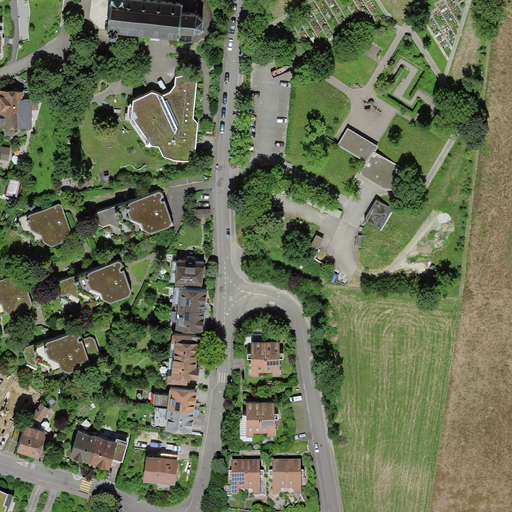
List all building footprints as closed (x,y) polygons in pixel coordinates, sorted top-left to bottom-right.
[(109,0),(109,37),(188,42),(188,37),(195,29),(204,25),(205,15),(199,9),(188,4),(187,0),(109,0)] [(165,92),(153,88),(134,96),(133,115),(152,143),(160,141),(165,155),(195,160),(198,122),(193,115),(197,75),(176,73),(177,80),(171,90),(165,92)] [(24,89),(0,89),(0,125),(32,126),(32,97),(24,97),(24,89)] [(380,146),(349,127),(338,145),(367,163),(360,176),(382,188),(403,187),(412,172),(376,153),(380,146)] [(11,148),(0,146),(0,147),(0,158),(9,160),(11,148)] [(160,188),(98,210),(99,222),(104,225),(109,226),(115,237),(146,228),(153,232),(171,224),(173,217),(165,199),(163,199),(162,197),(164,192),(163,190),(160,188)] [(395,211),(376,200),(365,219),(384,230),(395,211)] [(68,240),(72,232),(63,207),(56,204),(17,218),(20,231),(45,240),(53,244),(68,240)] [(212,208),(195,208),(195,218),(213,218),(212,208)] [(188,258),(179,257),(179,259),(174,258),(172,280),(176,280),(176,283),(204,286),(207,261),(195,260),(195,256),(188,256),(188,258)] [(118,259),(90,269),(61,277),(56,288),(58,297),(76,309),(106,298),(111,302),(130,295),(133,289),(125,269),(123,269),(121,267),(123,261),(118,259)] [(24,276),(17,273),(0,278),(0,300),(3,302),(5,309),(11,313),(29,308),(32,302),(24,276)] [(208,288),(175,286),(174,303),(180,303),(178,326),(205,328),(208,288)] [(65,368),(68,370),(95,360),(100,348),(96,337),(91,335),(84,338),(81,330),(76,329),(49,339),(47,341),(26,346),(24,351),(28,364),(43,373),(51,373),(65,368)] [(201,335),(174,332),(169,379),(189,381),(190,376),(199,377),(200,364),(197,363),(198,350),(199,350),(201,335)] [(282,339),(253,339),(253,374),(260,375),(260,369),(273,369),(273,374),(282,374),(282,339)] [(199,389),(170,386),(169,392),(157,390),(155,404),(161,405),(160,417),(167,418),(166,427),(194,431),(199,389)] [(276,399),(247,399),(247,435),(254,435),(254,429),(269,429),(268,434),(275,434),(276,399)] [(50,408),(42,402),(34,415),(42,421),(50,408)] [(48,431),(26,424),(18,449),(40,456),(48,431)] [(116,439),(80,428),(71,454),(111,466),(112,461),(119,463),(121,457),(124,458),(130,439),(117,435),(116,439)] [(149,442),(136,440),(135,449),(148,450),(149,442)] [(179,458),(148,454),(145,479),(176,483),(179,458)] [(302,461),(274,461),(274,496),(281,496),(281,492),(295,492),(295,495),(302,495),(302,461)] [(262,462),(232,462),(232,498),(239,498),(239,492),(254,492),(254,497),(262,497),(262,462)] [(0,511),(9,511),(15,501),(0,495),(0,511)]
